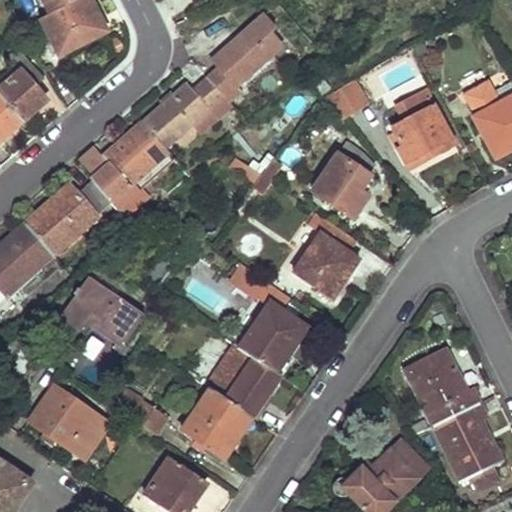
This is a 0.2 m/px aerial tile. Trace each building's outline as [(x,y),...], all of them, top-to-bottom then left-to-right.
[(42,19),(60,55),(105,32),(89,0),(78,0),(51,15),(42,19)] [(43,0),(51,15),(78,0),(43,0)] [(217,69),(207,78),(224,98),(229,103),(241,93),(236,87),(271,55),(281,46),(269,34),(275,29),(263,16),(246,31),(250,36),(244,42),(239,37),(211,61),(217,69)] [(250,36),(246,31),(239,37),(244,42),(250,36)] [(17,49),(6,59),(19,72),(0,89),(0,97),(21,122),(33,112),(29,107),(41,97),(33,88),(44,79),(17,49)] [(186,85),(143,123),(166,150),(194,124),(224,98),(207,78),(192,92),(186,85)] [(328,91),(320,80),(313,85),(320,96),(328,91)] [(341,94),(352,112),(366,103),(352,81),(339,90),(341,94)] [(511,95),(511,84),(510,82),(491,92),(498,104),(511,95)] [(491,92),(486,83),(464,95),(476,115),(488,137),(484,139),(495,159),(511,149),(511,95),(498,104),(491,92)] [(326,104),(340,119),(352,112),(341,94),(339,90),(322,100),(326,104)] [(396,107),(403,120),(433,105),(426,91),(396,107)] [(0,133),(5,129),(9,133),(21,122),(0,97),(0,133)] [(45,101),(41,97),(29,107),(33,112),(45,101)] [(229,103),(224,98),(194,124),(201,133),(232,106),(229,103)] [(455,146),(433,105),(403,120),(406,126),(393,133),(400,147),(396,149),(404,166),(424,155),(427,161),(455,146)] [(488,137),(476,115),(472,117),(484,139),(488,137)] [(175,160),(169,153),(166,150),(143,123),(102,157),(109,165),(90,181),(110,204),(111,205),(117,211),(123,206),(142,189),(175,160)] [(0,133),(0,140),(9,133),(5,129),(0,133)] [(393,133),(388,135),(396,149),(400,147),(393,133)] [(357,150),(345,142),(321,178),(312,191),(352,219),(367,197),(360,192),(368,175),(374,167),(357,150)] [(261,175),(271,162),(258,153),(248,166),(261,175)] [(407,172),(427,161),(424,155),(404,166),(407,172)] [(271,162),(261,175),(269,181),(279,168),(271,162)] [(261,175),(248,166),(241,176),(255,184),(261,175)] [(321,178),(315,174),(306,187),(312,191),(321,178)] [(253,186),(262,192),(271,181),(269,181),(261,175),(255,184),(253,186)] [(378,182),(368,175),(360,192),(367,197),(378,182)] [(77,193),(70,185),(53,200),(56,204),(29,227),(53,255),(110,204),(90,181),(77,193)] [(147,197),(142,189),(123,206),(131,214),(144,204),(147,197)] [(56,204),(53,200),(26,224),(29,227),(56,204)] [(320,234),(293,273),(317,290),(331,270),(346,280),(359,260),(347,252),(354,241),(317,214),(309,226),(320,234)] [(0,246),(0,300),(53,255),(29,227),(26,224),(0,246)] [(139,261),(131,273),(144,281),(151,269),(139,261)] [(228,279),(255,297),(265,282),(239,264),(228,279)] [(346,280),(331,270),(317,290),(331,299),(346,280)] [(144,316),(88,278),(80,291),(76,288),(72,294),(76,296),(63,315),(59,320),(79,333),(85,324),(91,328),(121,349),(126,342),(144,316)] [(305,326),(269,302),(237,347),(280,377),(288,364),(283,361),(305,326)] [(232,344),(204,387),(208,389),(252,419),(265,399),(280,377),(237,347),(232,344)] [(415,435),(433,426),(479,404),(472,390),(467,393),(446,351),(405,371),(430,419),(412,429),(415,435)] [(55,387),(29,424),(69,451),(85,461),(109,424),(55,387)] [(128,389),(116,408),(136,422),(155,435),(167,418),(138,398),(138,397),(128,389)] [(252,419),(208,389),(180,431),(194,441),(223,460),(226,458),(252,419)] [(433,426),(461,482),(472,476),(479,491),(498,481),(490,467),(501,462),(480,420),(486,417),(479,404),(433,426)] [(348,494),(365,511),(382,511),(426,470),(400,442),(372,468),(365,475),(360,470),(349,482),(348,480),(345,479),(343,478),(341,478),(338,479),(336,480),(335,482),(334,484),(333,486),(333,488),(333,490),(334,492),(335,493),(337,495),(339,496),(341,497),(343,497),(346,496),(348,494)] [(144,496),(167,511),(187,511),(194,503),(184,496),(187,492),(192,495),(202,481),(169,458),(144,496)] [(13,511),(32,483),(0,461),(0,511),(13,511)] [(372,468),(368,463),(360,470),(365,475),(372,468)]
